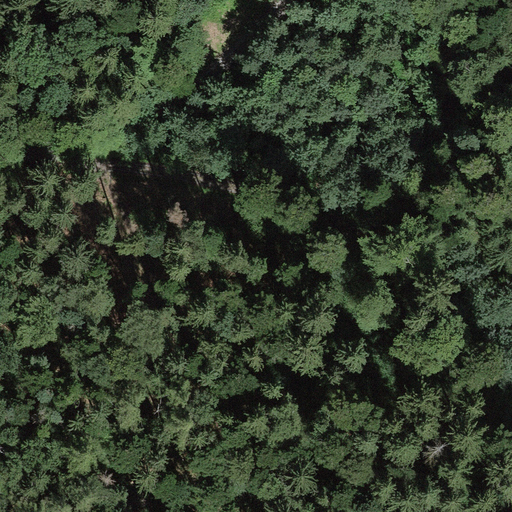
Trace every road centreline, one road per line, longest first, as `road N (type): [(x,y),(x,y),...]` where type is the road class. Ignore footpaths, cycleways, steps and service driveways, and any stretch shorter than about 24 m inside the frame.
road 1 (track): [(511,331),(354,231),(236,176),(88,150)]
road 2 (track): [(0,159),(88,150),(173,109),(289,0)]
